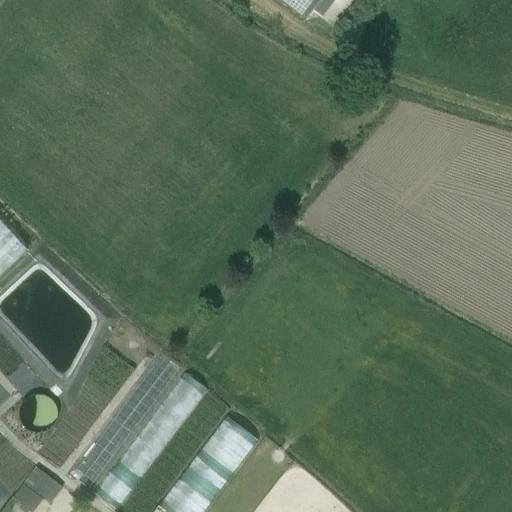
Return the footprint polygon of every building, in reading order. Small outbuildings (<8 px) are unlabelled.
[(276,0),(304,21),(312,11),(320,0),(276,0)] [(0,221),(0,276),(27,251),(0,221)] [(82,466),(130,502),(216,389),(168,353),(82,466)] [(185,511),(213,511),(268,443),(237,419),(210,454),(212,455),(194,479),(189,475),(169,500),(185,511)] [(36,468),(12,498),(29,511),(33,511),(43,500),(56,483),(36,468)]
